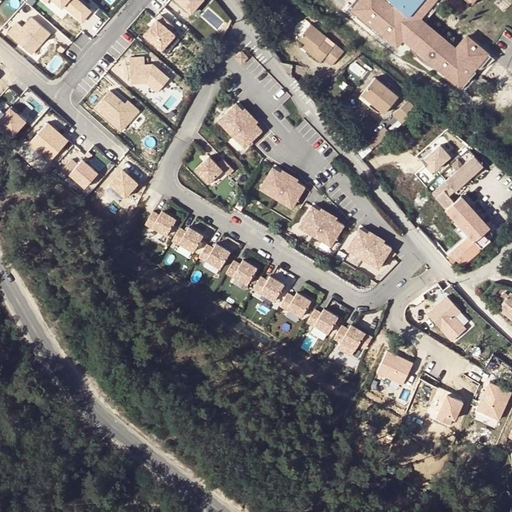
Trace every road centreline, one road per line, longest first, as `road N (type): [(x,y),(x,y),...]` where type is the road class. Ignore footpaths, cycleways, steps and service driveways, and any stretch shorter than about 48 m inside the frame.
road 1 (residential): [(240,22),(161,179),(168,192),(359,301),(373,299),(426,250)]
road 2 (secondary): [(0,270),(67,383),(219,511)]
road 3 (residential): [(240,22),(426,250)]
road 4 (residential): [(440,266),(401,295),(394,319),(478,375)]
road 5 (residential): [(54,100),(142,0)]
